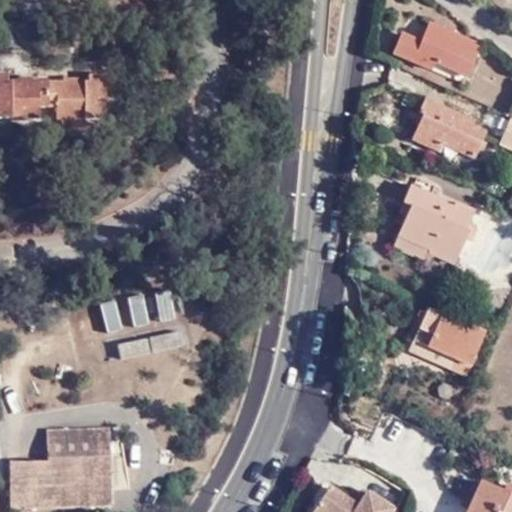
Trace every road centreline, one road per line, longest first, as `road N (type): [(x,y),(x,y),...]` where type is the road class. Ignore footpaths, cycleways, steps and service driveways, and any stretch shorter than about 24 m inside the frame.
road 1 (residential): [(215,0),(217,104),(179,191),(150,223),(36,255),(0,254)]
road 2 (tertiary): [(306,283),(330,178),(352,0)]
road 3 (tertiary): [(322,0),(306,283)]
road 4 (tertiary): [(306,283),(290,370),(262,452),(227,511)]
road 5 (unknown): [(0,437),(96,417),(134,418),(147,430),(152,498)]
